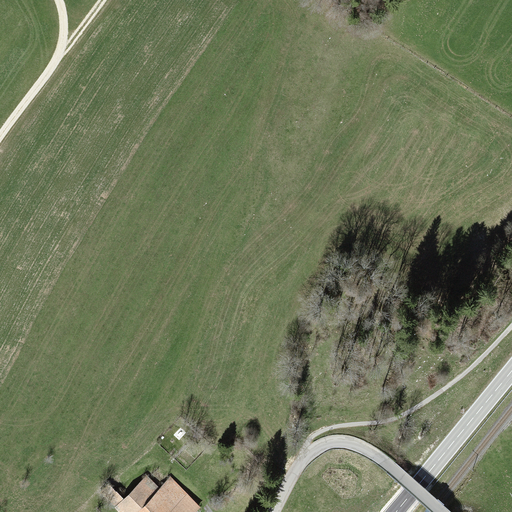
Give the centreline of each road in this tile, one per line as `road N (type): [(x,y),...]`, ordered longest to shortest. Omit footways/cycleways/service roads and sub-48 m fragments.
road 1 (unclassified): [(275,511),(297,467),(333,442),(376,456),(441,511)]
road 2 (primary): [(511,367),(393,511)]
road 3 (track): [(103,0),(0,145)]
